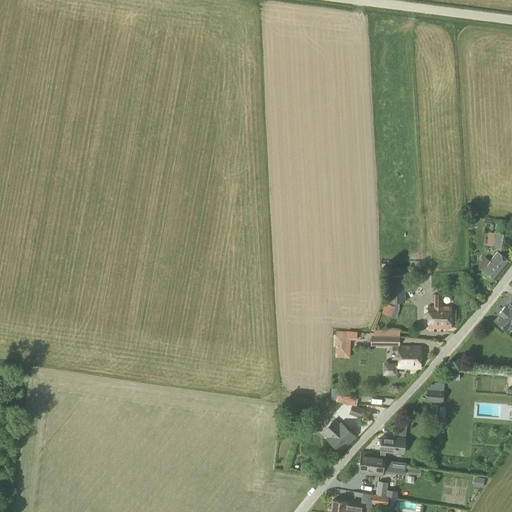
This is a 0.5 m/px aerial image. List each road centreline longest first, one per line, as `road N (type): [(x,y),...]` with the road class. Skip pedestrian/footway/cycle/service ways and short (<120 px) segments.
road 1 (unclassified): [(304,511),(511,277)]
road 2 (unclassified): [(511,21),(340,0)]
